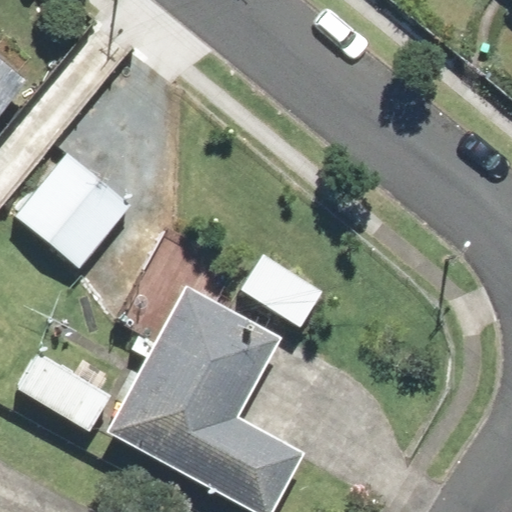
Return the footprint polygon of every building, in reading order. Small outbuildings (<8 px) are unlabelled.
[(0,109),(18,87),(0,72),(0,109)] [(57,156),(3,220),(68,275),(122,211),(57,156)] [(251,257),(227,296),(289,335),(313,296),(251,257)] [(165,290),(88,439),(228,511),(267,511),(295,459),(227,423),(268,344),(165,290)] [(66,379),(25,356),(4,393),(79,437),(114,377),(79,356),(66,379)]
